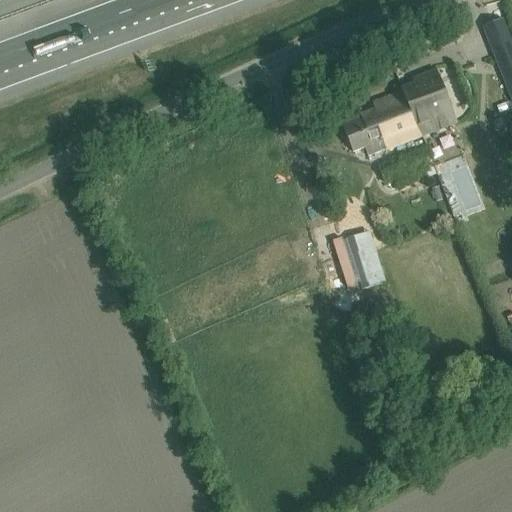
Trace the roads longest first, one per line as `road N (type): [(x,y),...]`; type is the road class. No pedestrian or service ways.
road 1 (unclassified): [(0,190),(422,0)]
road 2 (motorway): [(0,60),(161,0)]
